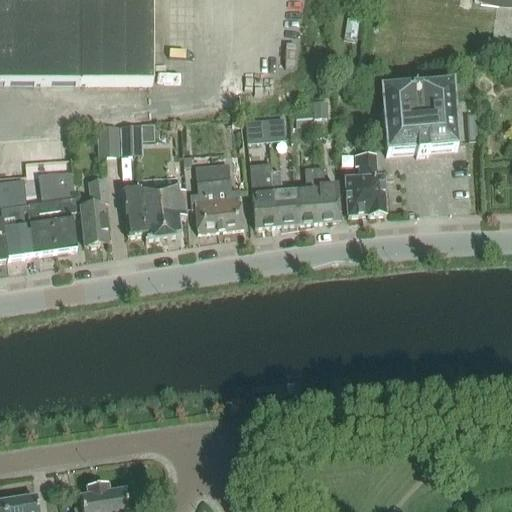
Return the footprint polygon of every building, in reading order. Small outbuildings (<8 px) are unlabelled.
[(0,0),(0,89),(152,90),(152,0),(0,0)] [(499,9),(499,7),(499,0),(474,0),(474,5),(481,5),(481,7),(499,9)] [(451,89),(419,92),(418,82),(379,85),(385,161),(456,155),(451,89)] [(312,123),(326,123),(326,107),(312,107),(311,119),(312,123)] [(312,123),(311,119),(294,120),(295,130),(312,130),(312,123)] [(265,125),(265,136),(284,134),(283,123),(265,125)] [(265,136),(265,125),(246,126),(247,137),(265,136)] [(121,161),(142,160),(141,132),(121,132),(121,161)] [(97,164),(119,163),(118,133),(97,134),(97,164)] [(375,159),(373,159),(354,160),(354,171),(357,171),(358,182),(345,183),(347,222),(361,221),(362,222),(367,222),(385,220),(381,180),(377,181),(375,159)] [(217,237),(243,234),(238,196),(231,197),(230,185),(228,169),(212,170),(217,237)] [(254,233),(274,232),(272,177),(271,177),(270,169),(252,171),(254,198),(251,198),(254,233)] [(191,215),(194,215),(197,239),(217,237),(212,170),(195,172),(196,188),(197,200),(190,201),(191,215)] [(306,194),(294,195),(296,230),(318,228),(315,173),(305,174),(306,194)] [(323,173),(315,173),(318,228),(339,226),(336,191),(324,192),(323,173)] [(280,176),(272,177),(274,232),(296,230),(294,195),(280,196),(279,191),(281,191),(280,176)] [(39,180),(41,207),(74,202),(71,179),(39,180)] [(177,183),(146,184),(154,245),(180,241),(178,222),(186,221),(185,195),(178,196),(178,190),(177,183)] [(154,245),(146,184),(136,185),(138,194),(122,196),(127,242),(144,240),(145,246),(154,245)] [(109,209),(108,206),(106,185),(88,187),(90,209),(80,211),(85,251),(87,251),(89,253),(97,252),(99,249),(107,248),(102,210),(109,209)] [(0,214),(23,211),(25,210),(24,198),(0,201),(0,214)] [(71,219),(76,218),(74,203),(46,207),(53,259),(76,255),(71,219)] [(53,259),(46,207),(23,211),(30,262),(53,259)] [(30,262),(23,211),(0,214),(0,217),(1,225),(7,265),(30,262)] [(128,511),(126,494),(109,497),(108,488),(88,491),(89,500),(80,502),(81,511),(128,511)] [(3,507),(3,511),(36,511),(35,502),(3,507)]
